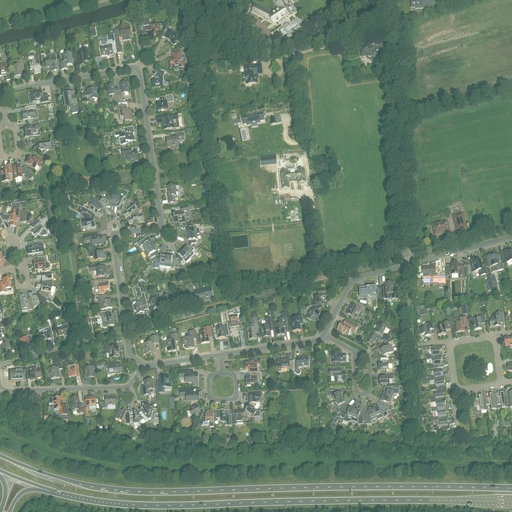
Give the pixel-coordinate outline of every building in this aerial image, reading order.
[(273,23),(280,19),(279,17),(283,15),(285,18),(293,13),(289,7),(286,9),(283,5),(286,3),(285,1),(285,0),(284,0),(274,0),(279,8),(270,14),(254,6),(251,11),(266,19),(267,17),(268,16),(273,23)] [(423,4),(425,4),(425,0),(415,0),(411,0),(411,8),(416,8),(416,9),(423,8),(423,4)] [(144,34),(147,34),(151,33),(151,36),(159,35),(157,25),(150,26),(150,25),(150,23),(149,23),(149,20),(142,21),(144,34)] [(168,24),(165,29),(161,36),(165,38),(166,37),(170,39),(173,45),(180,40),(176,33),(170,30),(171,26),(168,24)] [(114,37),(115,45),(117,54),(122,53),(121,46),(120,47),(118,37),(130,35),(129,35),(131,34),(130,27),(129,28),(126,28),(125,28),(125,27),(125,26),(124,26),(123,25),(122,25),(121,26),(120,26),(120,27),(119,28),(119,29),(120,29),(119,29),(119,31),(113,32),(113,35),(114,37)] [(111,46),(115,45),(114,37),(113,35),(107,36),(108,41),(100,42),(101,47),(100,47),(102,56),(108,54),(109,55),(113,54),(111,46)] [(367,58),(368,58),(368,59),(369,59),(370,59),(372,58),(373,60),(380,59),(378,50),(381,49),(380,44),(370,45),(370,46),(359,48),(361,57),(366,56),(367,57),(367,58)] [(85,62),(89,62),(87,49),(79,50),(80,54),(76,55),(78,66),(85,65),(85,62)] [(171,67),(174,66),(174,69),(175,70),(176,70),(177,70),(177,69),(178,68),(178,67),(182,66),(180,51),(174,52),(175,58),(169,59),(170,64),(171,64),(171,67)] [(66,66),(72,65),(71,53),(62,54),(64,63),(60,63),(61,70),(67,69),(66,66)] [(27,57),(28,62),(29,66),(26,66),(27,71),(33,71),(34,74),(40,73),(39,62),(39,55),(34,55),(34,54),(27,57)] [(59,71),(57,62),(56,62),(55,55),(48,56),(48,58),(47,59),(45,59),(44,59),(45,68),(50,67),(51,72),(59,71)] [(10,80),(7,57),(4,57),(4,62),(4,64),(0,64),(0,76),(1,76),(1,73),(3,73),(3,72),(5,72),(6,81),(10,80)] [(20,67),(23,66),(22,60),(16,61),(17,66),(12,67),(14,77),(21,76),(20,67)] [(246,82),(246,85),(257,83),(257,80),(258,79),(258,76),(256,76),(256,71),(262,71),(261,65),(244,67),(245,74),(242,74),(243,83),(246,82)] [(163,78),(165,72),(159,70),(156,78),(152,79),(153,87),(163,86),(162,82),(163,82),(164,81),(163,78)] [(121,90),(118,91),(120,103),(123,102),(123,101),(125,100),(124,95),(125,95),(125,93),(128,92),(127,83),(120,84),(121,90)] [(120,103),(118,91),(115,91),(114,85),(107,86),(109,95),(112,95),(113,100),(114,100),(115,104),(120,103)] [(93,99),(97,98),(95,88),(87,90),(88,93),(81,94),(82,102),(92,100),(93,99)] [(41,90),(37,91),(37,92),(27,94),(27,96),(28,96),(28,99),(31,99),(32,104),(33,104),(32,101),(41,99),(41,103),(48,102),(46,94),(42,95),(41,90)] [(70,114),(78,112),(74,93),(71,94),(71,93),(65,94),(65,95),(63,95),(65,107),(69,106),(70,114)] [(173,102),(173,99),(174,99),(173,95),(172,95),(165,96),(166,101),(157,102),(158,111),(167,110),(166,103),(173,102)] [(125,121),(132,120),(131,109),(127,110),(126,105),(121,106),(121,103),(126,103),(117,104),(119,119),(124,118),(125,121)] [(35,106),(26,108),(26,111),(22,112),(23,120),(33,118),(32,114),(36,113),(35,110),(36,110),(35,107),(35,106)] [(247,125),(251,125),(252,125),(252,123),(253,123),(254,124),(255,124),(254,123),(256,123),(256,124),(257,123),(260,123),(260,121),(264,120),(264,117),(263,113),(254,115),(255,116),(251,117),(250,116),(242,118),(243,124),(247,124),(247,125)] [(156,118),(156,121),(157,124),(163,123),(164,130),(179,128),(178,119),(182,118),(181,114),(172,115),(162,116),(162,117),(156,118)] [(38,123),(30,124),(30,128),(24,129),(26,137),(36,136),(35,130),(38,129),(38,123)] [(291,124),(276,125),(278,150),(293,149),(291,124)] [(128,127),(123,128),(124,131),(114,132),(115,137),(119,136),(120,145),(126,144),(125,142),(129,141),(130,142),(131,141),(135,141),(134,133),(129,133),(128,127)] [(177,141),(184,140),(183,133),(175,134),(175,138),(166,139),(167,147),(172,146),(172,149),(178,148),(177,141)] [(54,150),(53,143),(51,143),(44,144),(43,142),(41,143),(41,145),(38,145),(36,146),(34,147),(32,151),(38,153),(39,150),(40,150),(43,151),(43,153),(47,151),(48,151),(54,150)] [(135,160),(138,160),(136,151),(132,152),(131,149),(122,150),(122,157),(127,156),(127,161),(130,161),(130,163),(135,162),(135,160)] [(43,161),(38,158),(35,156),(33,159),(30,156),(26,163),(30,166),(34,169),(37,165),(40,167),(43,161)] [(276,156),(261,158),(261,165),(276,164),(276,156)] [(11,165),(7,166),(4,166),(5,171),(1,172),(2,182),(10,181),(9,174),(12,174),(11,165)] [(21,165),(13,166),(15,179),(22,178),(21,165)] [(243,189),(255,189),(255,170),(245,170),(245,174),(243,174),(243,189)] [(287,172),(281,173),(282,183),(282,188),(289,188),(288,183),(288,182),(298,181),(298,182),(301,181),(301,182),(302,182),(302,181),(305,181),(304,170),(297,171),(298,172),(295,172),(290,172),(290,173),(288,173),(287,172)] [(33,177),(29,171),(24,175),(29,180),(33,177)] [(175,190),(174,185),(167,186),(168,195),(167,196),(168,203),(175,202),(174,196),(176,196),(176,195),(178,195),(179,193),(179,191),(177,190),(175,190)] [(118,194),(116,195),(113,195),(113,202),(116,202),(117,203),(116,206),(119,208),(116,212),(120,214),(124,207),(123,207),(126,201),(121,198),(121,197),(120,195),(118,194)] [(101,204),(107,215),(110,213),(108,208),(110,207),(109,203),(110,203),(113,202),(113,195),(110,195),(110,199),(107,201),(106,198),(100,201),(101,204)] [(100,201),(98,198),(96,200),(95,199),(94,199),(93,199),(91,201),(91,202),(91,203),(92,204),(89,209),(101,218),(103,214),(99,211),(100,209),(97,206),(98,205),(101,204),(100,201)] [(123,207),(124,207),(126,208),(126,209),(127,211),(123,215),(125,218),(134,211),(137,209),(133,203),(131,205),(129,203),(130,200),(127,198),(126,201),(123,207)] [(13,206),(11,215),(8,214),(7,221),(10,222),(10,226),(15,227),(17,216),(18,213),(19,207),(20,203),(17,203),(17,207),(13,206)] [(19,207),(18,213),(21,214),(20,218),(22,218),(21,222),(29,223),(29,219),(31,220),(32,215),(28,215),(28,212),(22,211),(23,204),(20,203),(19,207)] [(184,218),(189,217),(188,206),(181,207),(181,212),(173,213),(174,222),(179,221),(179,222),(185,222),(184,218)] [(141,210),(139,208),(139,207),(137,209),(134,211),(136,214),(136,215),(133,216),(133,219),(128,220),(128,224),(143,221),(142,215),(139,215),(139,212),(141,210)] [(87,230),(95,228),(94,222),(92,223),(91,219),(90,219),(90,218),(93,213),(88,210),(85,208),(81,214),(82,217),(83,217),(84,220),(82,220),(83,227),(86,226),(87,230)] [(463,213),(453,216),(454,223),(455,223),(456,225),(455,226),(457,232),(467,230),(465,223),(464,220),(465,220),(463,213)] [(40,219),(38,218),(30,226),(33,230),(30,232),(35,238),(38,235),(40,237),(47,236),(46,230),(38,221),(40,219)] [(446,221),(432,225),(435,235),(441,233),(443,232),(443,233),(449,231),(446,221)] [(186,229),(187,235),(197,234),(199,233),(199,229),(196,229),(196,228),(195,228),(194,225),(190,225),(190,228),(186,229)] [(93,246),(103,244),(102,236),(98,237),(97,234),(86,235),(86,241),(92,240),(93,246)] [(197,240),(197,234),(187,235),(188,241),(191,240),(191,244),(196,243),(196,240),(197,240)] [(143,252),(153,246),(150,241),(147,243),(145,239),(137,244),(140,248),(142,246),(145,251),(143,252)] [(28,254),(43,252),(41,242),(34,243),(34,246),(27,247),(28,254)] [(186,245),(181,250),(190,258),(194,254),(192,252),(194,249),(191,246),(188,248),(186,245)] [(153,246),(143,252),(146,257),(149,255),(151,258),(155,256),(153,253),(156,251),(153,246)] [(105,260),(104,254),(104,253),(100,253),(100,250),(89,251),(89,257),(94,256),(95,261),(105,260)] [(190,258),(181,250),(177,254),(180,256),(177,259),(181,262),(183,260),(186,262),(190,258)] [(511,251),(509,253),(509,251),(503,252),(505,263),(511,261),(511,262),(511,251)] [(165,266),(166,255),(161,254),(160,260),(155,259),(154,268),(158,268),(159,266),(165,266)] [(171,255),(166,255),(165,266),(174,268),(179,268),(176,259),(175,260),(175,259),(172,259),(172,255),(171,255)] [(486,257),(489,268),(491,267),(493,272),(503,270),(499,255),(493,257),(492,255),(486,257)] [(48,263),(46,263),(46,257),(37,258),(37,262),(33,262),(34,270),(44,269),(44,271),(49,270),(48,263)] [(470,262),(473,273),(479,271),(480,276),(487,275),(488,281),(486,281),(488,291),(494,290),(488,266),(485,267),(484,264),(481,265),(480,261),(476,262),(476,260),(470,262)] [(458,263),(451,264),(451,268),(450,268),(450,270),(451,271),(451,275),(458,275),(458,279),(464,278),(463,266),(460,266),(460,267),(458,267),(458,263)] [(98,268),(97,264),(89,266),(90,272),(97,271),(98,277),(108,276),(106,267),(98,268)] [(434,277),(434,275),(434,274),(435,274),(434,265),(430,265),(430,267),(422,268),(422,274),(423,274),(424,284),(438,283),(438,284),(445,284),(444,277),(434,277)] [(51,287),(51,284),(51,280),(50,273),(35,276),(36,280),(41,279),(41,282),(45,281),(45,282),(44,285),(51,287)] [(0,293),(8,292),(7,289),(11,288),(9,278),(2,279),(3,283),(0,283),(0,293)] [(105,290),(109,289),(108,283),(106,283),(105,280),(90,282),(91,288),(99,287),(100,294),(105,293),(105,290)] [(392,295),(392,299),(398,298),(398,289),(393,289),(393,283),(385,283),(385,288),(380,288),(381,299),(387,299),(387,293),(388,293),(389,295),(392,295)] [(46,300),(50,304),(52,302),(51,300),(49,298),(51,287),(44,285),(36,284),(35,288),(41,289),(40,291),(43,292),(43,294),(41,296),(46,300)] [(187,292),(185,286),(178,288),(179,292),(176,293),(179,302),(185,301),(183,293),(187,292)] [(376,286),(375,286),(364,287),(364,292),(359,292),(360,297),(376,296),(376,286)] [(197,302),(214,299),(211,287),(195,291),(197,302)] [(311,301),(312,306),(319,305),(319,302),(321,301),(322,302),(326,301),(325,296),(328,295),(327,289),(317,290),(318,294),(315,295),(316,300),(311,301)] [(174,296),(172,290),(165,292),(166,296),(163,297),(165,306),(172,304),(170,297),(174,296)] [(46,300),(41,296),(39,298),(37,299),(36,296),(33,297),(31,292),(28,294),(29,298),(30,298),(33,308),(43,304),(46,300)] [(137,299),(138,300),(133,301),(132,303),(133,306),(134,311),(135,311),(137,311),(138,314),(139,314),(140,314),(141,314),(142,314),(143,314),(143,312),(144,312),(144,310),(148,309),(144,293),(141,294),(142,297),(141,297),(141,298),(137,299)] [(157,301),(161,300),(159,293),(152,295),(154,299),(150,300),(153,310),(159,308),(157,301)] [(30,298),(29,298),(26,299),(23,300),(23,294),(19,295),(21,311),(34,309),(33,308),(30,298)] [(101,310),(112,308),(111,300),(106,301),(105,296),(97,297),(98,302),(97,302),(96,303),(97,306),(100,306),(101,310)] [(357,311),(360,313),(363,306),(359,304),(357,307),(351,304),(346,313),(353,317),(355,318),(356,318),(357,315),(357,314),(355,313),(357,311)] [(321,305),(319,305),(312,306),(312,309),(307,318),(314,322),(317,316),(318,316),(320,313),(318,312),(319,309),(322,308),(321,305)] [(108,315),(107,311),(101,312),(101,317),(102,316),(103,323),(102,324),(102,327),(104,328),(106,327),(107,326),(113,325),(112,318),(113,318),(113,314),(108,315)] [(232,328),(239,327),(238,319),(240,319),(240,323),(242,323),(241,314),(238,314),(233,314),(233,313),(228,314),(229,318),(230,318),(232,328)] [(276,326),(277,332),(277,336),(284,335),(283,330),(287,330),(285,313),(281,314),(282,319),(278,320),(279,325),(276,326)] [(493,318),(493,320),(489,320),(490,327),(494,327),(500,327),(500,324),(503,323),(502,313),(495,314),(496,318),(493,318)] [(303,325),(302,315),(296,316),(297,319),(290,320),(292,332),(301,331),(300,325),(303,325)] [(482,323),(486,322),(485,315),(477,316),(475,319),(473,319),(475,330),(482,329),(481,324),(482,323)] [(255,334),(259,333),(257,317),(251,318),(252,328),(247,329),(249,340),(256,339),(255,334)] [(456,323),(457,332),(464,331),(464,327),(467,327),(466,317),(460,318),(460,323),(456,323)] [(261,327),(262,332),(263,338),(270,337),(269,329),(273,329),(271,318),(265,319),(266,326),(261,327)] [(338,330),(342,332),(348,335),(351,330),(354,332),(357,327),(346,321),(344,324),(341,323),(338,330)] [(56,329),(57,332),(58,336),(64,334),(65,336),(68,335),(67,329),(70,328),(68,322),(61,324),(62,326),(62,327),(56,329)] [(425,337),(431,336),(430,331),(431,329),(434,329),(433,322),(427,323),(425,325),(423,326),(424,329),(420,329),(421,335),(424,335),(425,337)] [(437,325),(437,331),(439,331),(439,335),(446,334),(446,332),(448,331),(448,330),(451,329),(450,322),(438,324),(437,325)] [(229,333),(227,324),(224,324),(224,327),(216,328),(218,339),(226,337),(225,333),(229,333)] [(388,336),(388,335),(384,333),(386,328),(378,324),(375,330),(373,329),(372,332),(366,342),(372,345),(373,343),(374,344),(377,339),(375,338),(377,336),(380,338),(380,339),(382,342),(381,342),(382,342),(384,340),(388,336)] [(39,334),(38,334),(40,341),(47,339),(47,341),(50,340),(49,334),(52,333),(50,327),(44,329),(39,330),(38,332),(39,334)] [(205,332),(204,332),(200,333),(201,344),(209,343),(208,335),(212,335),(210,327),(205,327),(205,332)] [(192,339),(196,339),(195,331),(189,332),(189,338),(182,339),(183,345),(186,345),(186,349),(194,348),(192,339)] [(175,342),(178,342),(177,334),(171,335),(171,336),(168,337),(168,341),(164,342),(165,348),(168,347),(168,352),(176,350),(175,342)] [(29,344),(32,343),(32,342),(31,335),(23,337),(23,338),(23,339),(20,339),(22,349),(30,347),(29,344)] [(154,344),(158,344),(157,337),(150,338),(151,339),(146,340),(146,343),(143,344),(144,350),(145,350),(146,354),(155,353),(154,344)] [(392,338),(385,343),(387,345),(388,347),(381,349),(383,356),(394,352),(392,347),(395,345),(392,338)] [(511,338),(504,340),(503,340),(503,343),(505,343),(505,347),(510,346),(510,348),(511,347),(511,338)] [(10,343),(10,340),(4,341),(4,344),(1,345),(3,354),(10,353),(9,344),(10,343)] [(118,347),(113,347),(113,344),(106,345),(106,348),(105,348),(106,354),(109,353),(110,358),(118,357),(118,350),(118,347)] [(441,358),(442,358),(442,355),(440,355),(439,349),(439,347),(434,347),(434,349),(431,350),(431,355),(426,356),(427,360),(432,360),(432,359),(441,358)] [(340,362),(345,361),(345,355),(340,355),(340,352),(332,352),(332,362),(340,362)] [(60,355),(57,356),(53,356),(52,357),(54,368),(48,369),(49,375),(50,375),(51,379),(60,378),(59,369),(62,369),(60,355)] [(294,360),(294,361),(294,363),(294,370),(294,374),(296,374),(297,375),(299,375),(301,373),(301,371),(299,370),(299,368),(302,367),(301,367),(309,367),(309,357),(301,358),(301,357),(297,357),(297,360),(294,360)] [(392,369),(389,369),(388,365),(392,365),(392,358),(386,358),(386,362),(378,362),(379,370),(386,370),(386,373),(393,373),(392,369)] [(428,370),(443,368),(443,364),(442,364),(441,358),(432,359),(432,360),(433,364),(427,365),(427,366),(428,370)] [(294,361),(290,362),(289,359),(277,361),(278,367),(277,367),(277,372),(281,372),(281,369),(288,368),(288,371),(294,370),(294,363),(294,361)] [(87,378),(94,376),(93,368),(97,368),(96,361),(90,362),(91,367),(85,368),(87,378)] [(250,370),(250,373),(256,373),(256,369),(258,369),(258,368),(260,366),(258,364),(258,363),(253,363),(253,361),(249,361),(249,363),(246,363),(246,365),(245,366),(246,367),(246,370),(250,370)] [(109,374),(121,372),(120,365),(116,366),(115,362),(105,364),(106,368),(109,367),(109,374)] [(80,370),(79,365),(75,365),(75,366),(67,367),(69,377),(77,376),(76,371),(80,370)] [(25,369),(26,375),(29,375),(30,380),(34,379),(34,378),(41,377),(40,370),(29,371),(28,368),(25,369)] [(19,380),(24,380),(24,370),(9,371),(9,381),(19,380)] [(346,373),(341,373),(341,370),(330,370),(330,376),(335,376),(335,383),(340,383),(340,381),(346,380),(346,377),(347,376),(346,374),(346,373)] [(444,380),(445,380),(444,376),(443,376),(442,370),(432,371),(431,372),(432,374),(433,376),(434,375),(434,376),(429,377),(430,382),(435,381),(444,380)] [(198,386),(197,375),(193,375),(192,371),(179,371),(180,378),(186,378),(186,383),(193,383),(193,386),(198,386)] [(261,373),(256,373),(250,373),(250,377),(246,377),(246,385),(257,385),(256,379),(262,379),(261,373)] [(394,373),(393,373),(386,373),(386,377),(379,377),(379,385),(389,384),(389,379),(394,379),(394,373)] [(160,382),(157,382),(157,393),(164,393),(164,391),(171,390),(171,382),(168,382),(168,377),(160,378),(160,382)] [(431,391),(446,389),(446,385),(444,386),(444,380),(435,381),(436,386),(430,386),(431,391)] [(150,390),(154,390),(152,381),(144,382),(145,386),(142,386),(143,395),(150,394),(150,390)] [(383,396),(392,400),(394,394),(399,394),(399,391),(402,391),(402,387),(399,387),(399,389),(391,389),(390,393),(385,391),(383,396)] [(186,402),(198,402),(198,394),(193,394),(193,390),(180,390),(180,397),(186,397),(186,402)] [(333,402),(343,398),(341,392),(337,394),(336,391),(327,391),(327,397),(332,397),(334,401),(333,402)] [(445,401),(446,401),(445,398),(444,398),(443,392),(435,393),(435,398),(430,399),(430,400),(430,403),(432,403),(436,403),(436,402),(445,401)] [(500,396),(496,397),(497,404),(501,403),(502,409),(508,408),(506,392),(500,393),(500,396)] [(262,397),(261,393),(253,393),(253,396),(253,397),(249,397),(249,404),(251,404),(251,405),(250,406),(253,409),(256,405),(256,404),(261,404),(260,397),(262,397)] [(490,398),(485,398),(486,405),(491,405),(491,410),(497,409),(497,404),(496,397),(495,394),(489,395),(490,398)] [(481,411),(487,411),(486,405),(485,398),(485,395),(479,396),(479,399),(474,400),(475,407),(476,407),(477,412),(481,411)] [(392,400),(383,396),(381,402),(386,403),(384,407),(390,412),(394,408),(390,405),(392,400)] [(95,397),(85,398),(86,406),(96,405),(95,397)] [(107,406),(116,405),(116,398),(109,398),(109,397),(105,397),(105,402),(102,402),(102,404),(102,409),(107,408),(107,406)] [(61,403),(61,398),(53,399),(53,401),(49,402),(49,403),(49,406),(50,407),(54,407),(54,409),(60,408),(61,415),(66,414),(65,403),(61,403)] [(78,413),(84,412),(83,405),(79,405),(78,398),(71,399),(72,405),(69,405),(70,410),(77,409),(78,413)] [(343,398),(333,402),(336,408),(333,410),(337,414),(343,408),(341,405),(346,403),(343,398)] [(446,411),(447,411),(447,407),(445,407),(445,401),(436,402),(436,403),(432,403),(433,408),(431,408),(431,409),(430,409),(430,413),(433,412),(437,412),(446,411)] [(152,412),(153,409),(158,410),(158,407),(158,404),(152,402),(151,406),(147,405),(144,404),(142,408),(144,410),(142,412),(141,412),(144,415),(146,417),(148,420),(150,421),(152,413),(152,412)] [(201,412),(199,410),(197,406),(189,411),(192,417),(201,412)] [(253,409),(250,406),(249,406),(245,412),(249,415),(252,418),(253,417),(254,417),(260,417),(259,412),(257,412),(256,411),(253,409)] [(377,406),(376,406),(372,408),(376,418),(377,420),(381,418),(381,416),(382,416),(384,418),(388,414),(381,407),(378,409),(377,406)] [(351,422),(351,420),(355,409),(350,407),(348,411),(345,410),(339,416),(343,419),(343,421),(348,422),(350,422),(351,422)] [(376,418),(372,408),(366,411),(368,415),(365,417),(366,424),(371,424),(371,419),(372,419),(373,420),(376,418)] [(361,411),(355,409),(351,420),(357,423),(357,425),(363,425),(362,417),(359,415),(361,411)] [(130,416),(130,412),(127,412),(124,411),(123,412),(119,410),(115,419),(122,422),(124,419),(125,419),(125,425),(130,425),(130,423),(130,416)] [(225,426),(232,426),(231,415),(228,415),(228,411),(222,411),(222,410),(215,411),(216,418),(220,418),(220,422),(225,422),(225,426)] [(202,417),(201,419),(198,425),(202,426),(202,425),(209,425),(210,427),(214,427),(213,411),(208,411),(208,413),(207,413),(207,414),(205,415),(205,418),(204,418),(202,417)] [(436,422),(438,421),(447,420),(448,420),(448,416),(447,417),(446,411),(437,412),(433,412),(434,417),(432,417),(433,418),(433,422),(436,422)] [(146,422),(148,420),(146,417),(144,415),(142,417),(139,414),(137,412),(133,413),(133,416),(130,416),(130,423),(134,423),(139,423),(143,419),(146,422)] [(249,415),(245,412),(245,413),(243,413),(243,412),(236,412),(236,416),(235,417),(233,417),(233,425),(237,424),(237,423),(243,423),(243,418),(246,418),(249,415)] [(434,431),(450,429),(449,426),(448,426),(447,420),(438,421),(436,422),(436,426),(434,427),(434,428),(434,431)]
